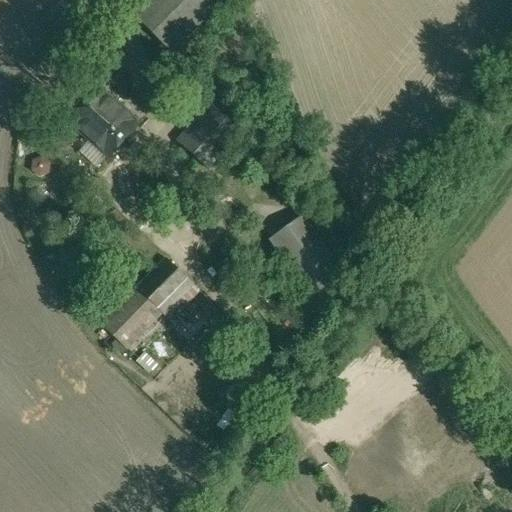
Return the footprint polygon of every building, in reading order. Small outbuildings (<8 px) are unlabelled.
[(153,0),(137,16),(172,51),(222,0),(153,0)] [(96,90),(69,120),(109,157),(136,126),(96,90)] [(211,107),(179,143),(209,170),(241,134),(211,107)] [(42,158),(26,160),(28,177),(44,175),(42,158)] [(336,221),(317,235),(336,261),(355,246),(336,221)] [(266,225),(266,238),(296,237),(296,224),(266,225)] [(241,257),(228,242),(220,250),(233,264),(241,257)] [(166,260),(102,326),(126,349),(160,313),(168,321),(198,291),(166,260)]
